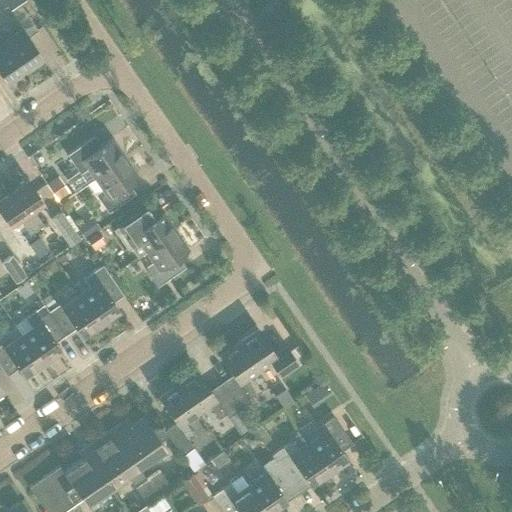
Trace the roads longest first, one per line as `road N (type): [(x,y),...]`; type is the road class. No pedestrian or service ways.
road 1 (residential): [(0,450),(258,272),(114,62)]
road 2 (tertiary): [(477,374),(218,0)]
road 3 (residential): [(0,141),(114,62)]
road 4 (residential): [(355,511),(467,436)]
